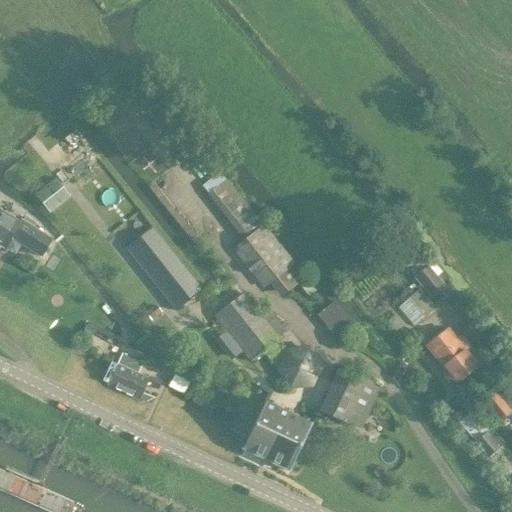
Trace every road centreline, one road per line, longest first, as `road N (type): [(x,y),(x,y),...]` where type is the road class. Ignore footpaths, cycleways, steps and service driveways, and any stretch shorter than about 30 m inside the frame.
road 1 (track): [(477,511),(394,393),(264,297),(177,171),(40,0)]
road 2 (tertiary): [(316,511),(0,367)]
